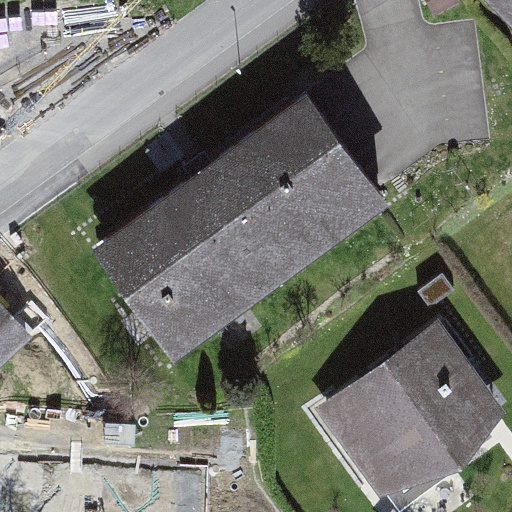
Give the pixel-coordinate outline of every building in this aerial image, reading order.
[(461,0),(430,0),(440,17),(464,5),(461,0)] [(511,0),(487,0),(511,24),(511,0)] [(316,97),(99,249),(176,358),(393,206),(316,97)] [(0,308),(0,366),(29,340),(0,308)] [(511,405),(447,322),(324,417),(396,509),(511,418),(511,405)] [(22,511),(20,433),(0,433),(0,511),(22,511)] [(104,511),(102,438),(32,440),(34,511),(104,511)] [(190,480),(142,481),(143,511),(191,510),(190,480)]
